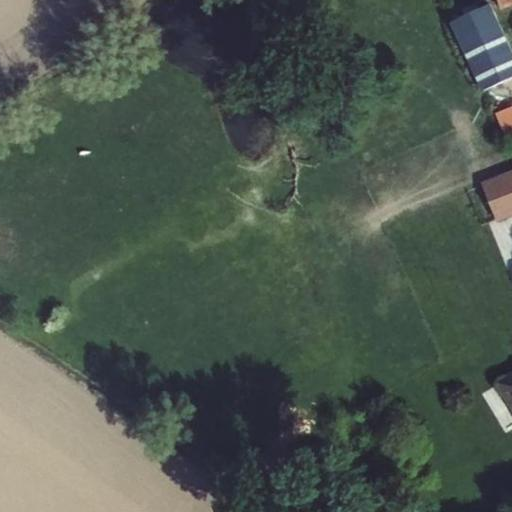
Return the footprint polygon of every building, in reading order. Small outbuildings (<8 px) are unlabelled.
[(511,0),(498,0),(502,12),(511,7),(511,0)] [(465,17),(450,25),(483,94),(511,80),(511,48),(491,5),(471,15),(465,17)] [(462,11),(465,17),(471,15),(468,8),(462,11)] [(511,172),(482,184),(498,224),(511,218),(511,172)] [(511,374),(495,385),(511,412),(511,374)]
